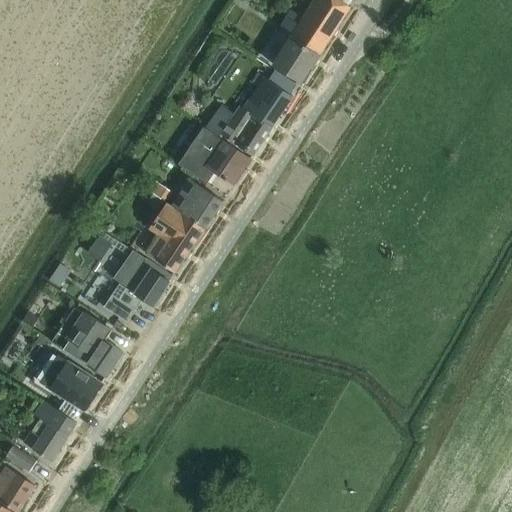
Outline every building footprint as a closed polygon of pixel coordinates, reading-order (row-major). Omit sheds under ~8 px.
[(301,81),(350,6),(341,0),(314,0),(304,17),(292,10),(281,26),(292,33),(273,63),(301,81)] [(220,104),(204,126),(206,128),(219,137),(222,133),(235,142),(252,153),(253,154),(271,126),(292,96),(290,94),(296,84),(279,73),(274,70),(268,79),(257,73),(254,79),(260,82),(243,108),(241,106),(235,114),(220,104)] [(237,83),(223,101),(236,111),(250,92),(237,83)] [(233,184),(251,158),(206,128),(181,165),(190,171),(207,182),(215,171),(233,184)] [(204,227),(222,200),(205,189),(191,179),(172,206),(204,227)] [(164,200),(170,191),(156,181),(149,190),(164,200)] [(172,206),(168,203),(152,228),(161,234),(148,253),(174,271),(204,227),(172,206)] [(98,237),(88,252),(100,259),(110,244),(98,237)] [(172,275),(155,264),(145,258),(118,299),(112,294),(104,307),(128,322),(143,298),(153,305),(169,281),(168,280),(172,275)] [(54,270),(48,279),(59,286),(65,277),(54,270)] [(54,335),(51,339),(75,355),(106,375),(122,351),(105,339),(111,329),(101,323),(84,311),(74,305),(70,310),(54,335)] [(15,343),(28,348),(40,312),(27,307),(15,343)] [(84,408),(90,400),(101,383),(57,354),(40,378),(84,408)] [(51,460),(76,420),(45,400),(35,417),(41,420),(26,443),(51,460)] [(29,470),(35,461),(12,445),(6,454),(29,470)] [(0,499),(18,511),(34,485),(5,466),(0,474),(0,499)] [(0,511),(14,511),(0,502),(0,511)]
